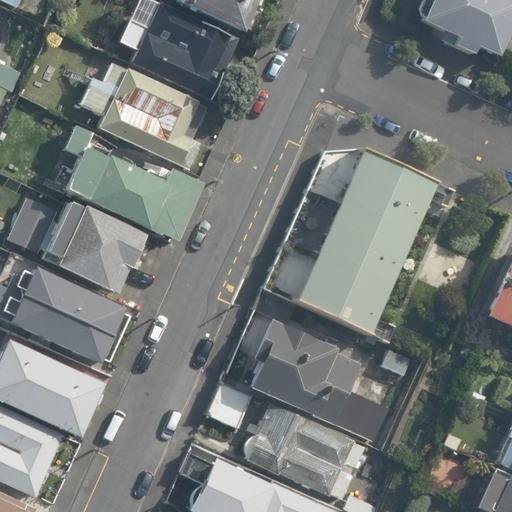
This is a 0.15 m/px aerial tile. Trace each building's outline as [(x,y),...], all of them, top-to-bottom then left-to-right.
[(170,2),(166,0),(131,0),(114,40),(128,46),(124,56),(208,93),(236,30),(170,2)] [(249,0),(170,0),(170,2),(236,30),(249,0)] [(511,0),(420,0),(413,17),(450,33),(447,40),(467,49),(471,42),(493,52),(509,16),(511,17),(511,0)] [(201,101),(106,60),(98,77),(88,73),(75,101),(97,111),(91,125),(180,164),(192,137),(186,135),(201,101)] [(0,110),(2,111),(10,93),(0,88),(0,110)] [(161,178),(80,142),(60,188),(171,237),(196,180),(166,167),(161,178)] [(359,333),(426,182),(349,147),(282,300),(359,333)] [(55,213),(25,198),(5,241),(36,255),(55,213)] [(143,234),(66,198),(37,258),(114,294),(143,234)] [(511,246),(505,244),(473,314),(511,331),(511,246)] [(0,321),(6,324),(5,327),(96,368),(99,361),(106,365),(127,318),(120,315),(122,311),(30,271),(27,277),(20,273),(17,280),(10,276),(3,290),(0,288),(0,321)] [(352,356),(267,320),(240,382),(325,419),(352,356)] [(103,383),(2,336),(0,341),(0,396),(80,433),(103,383)] [(412,361),(379,347),(371,365),(404,380),(412,361)] [(245,400),(217,387),(204,418),(231,430),(245,400)] [(355,440),(267,402),(242,460),(330,497),(355,440)] [(60,437),(0,409),(0,483),(31,498),(60,437)] [(511,421),(493,466),(511,473),(511,421)] [(334,511),(210,459),(186,511),(334,511)] [(511,511),(511,473),(493,466),(473,511),(511,511)] [(374,511),(386,486),(354,472),(340,504),(359,511),(374,511)] [(29,511),(0,498),(0,511),(29,511)]
